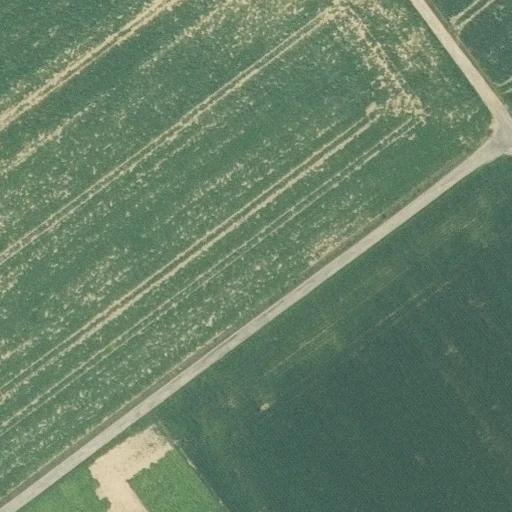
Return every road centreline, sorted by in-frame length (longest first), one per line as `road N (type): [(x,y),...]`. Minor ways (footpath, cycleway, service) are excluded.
road 1 (unclassified): [(4,511),(511,131)]
road 2 (unclassified): [(511,129),(417,0)]
